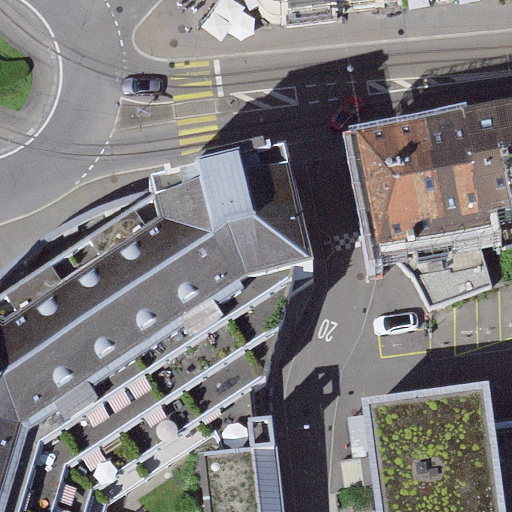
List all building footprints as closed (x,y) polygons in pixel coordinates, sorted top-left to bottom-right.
[(511,0),(258,0),(273,30),(455,10),(511,1),(511,0)] [(511,128),(348,154),(358,215),(365,264),(511,241),(511,128)] [(0,511),(124,511),(235,443),(263,442),(267,426),(289,337),(310,325),(271,186),(144,216),(149,238),(0,322),(0,511)] [(479,399),(356,417),(370,511),(511,511),(511,439),(486,443),(479,399)] [(246,471),(197,477),(201,511),(279,511),(274,469),(267,470),(263,442),(243,445),(246,471)]
